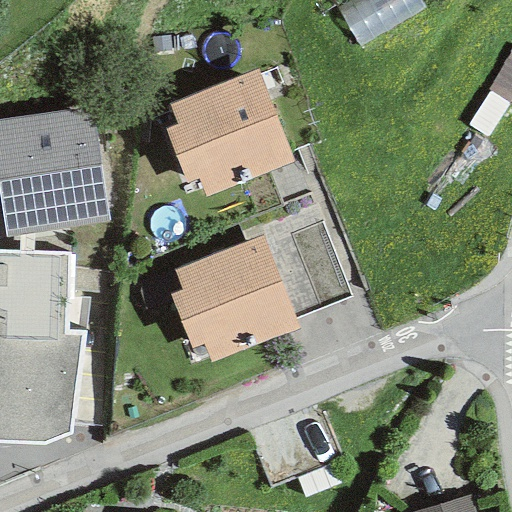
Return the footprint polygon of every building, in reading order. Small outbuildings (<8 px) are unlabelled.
[(255,70),(168,105),(176,124),(163,129),(185,184),(197,179),(205,198),(292,163),(255,70)] [(92,105),(0,120),(0,204),(6,239),(108,221),(92,105)] [(296,328),(260,236),(174,271),(182,291),(168,296),(190,349),(202,344),(209,363),(296,328)] [(0,442),(41,445),(68,433),(82,333),(65,331),(69,254),(0,252),(0,442)] [(471,511),(467,496),(413,511),(471,511)]
